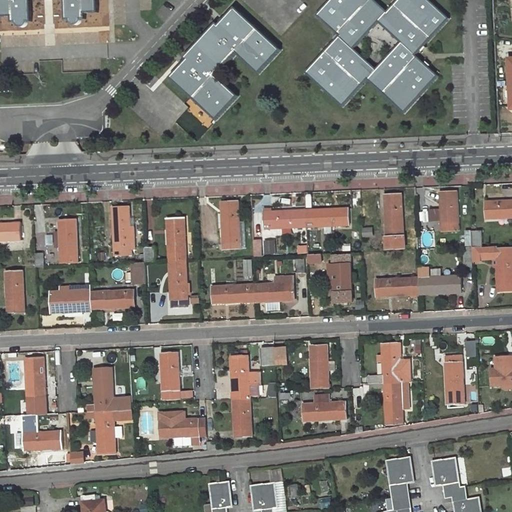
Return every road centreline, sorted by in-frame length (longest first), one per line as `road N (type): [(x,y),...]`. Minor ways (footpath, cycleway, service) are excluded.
road 1 (residential): [(0,483),(511,419)]
road 2 (residential): [(511,319),(0,342)]
road 3 (tertiary): [(511,155),(79,173)]
road 4 (residential): [(196,0),(112,91),(50,121)]
